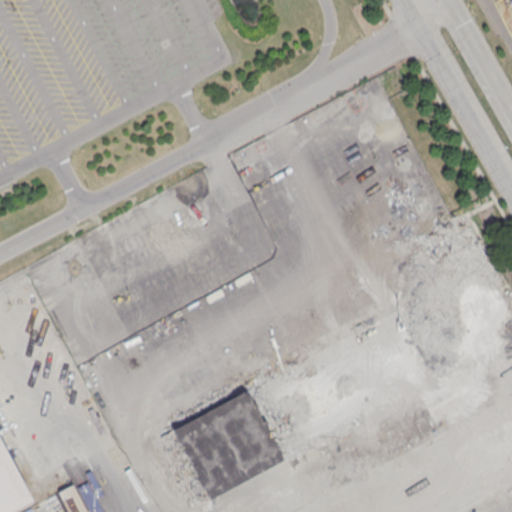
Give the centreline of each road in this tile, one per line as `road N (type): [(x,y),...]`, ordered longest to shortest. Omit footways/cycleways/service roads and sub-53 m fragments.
road 1 (tertiary): [(418,22),(511,187)]
road 2 (tertiary): [(511,118),(446,0)]
